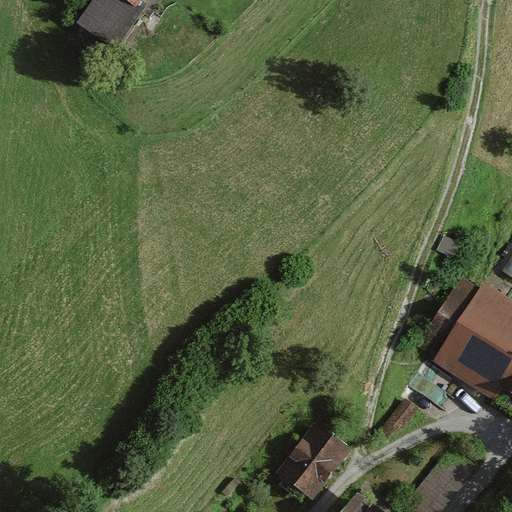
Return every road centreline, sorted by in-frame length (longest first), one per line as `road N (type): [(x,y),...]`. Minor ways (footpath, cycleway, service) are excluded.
road 1 (track): [(353,477),(362,422),(407,291),(454,183),(484,6)]
road 2 (track): [(510,446),(473,427),(412,440),(353,477)]
